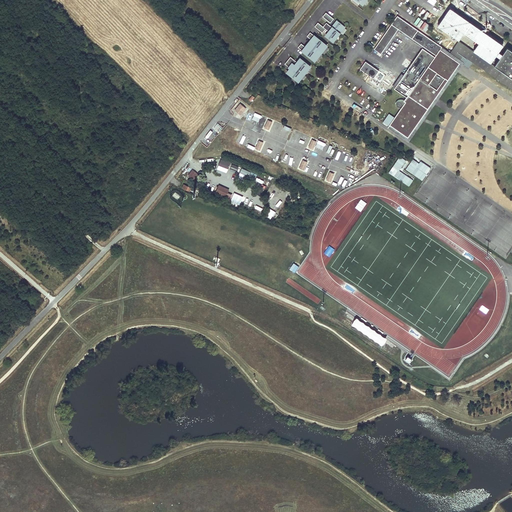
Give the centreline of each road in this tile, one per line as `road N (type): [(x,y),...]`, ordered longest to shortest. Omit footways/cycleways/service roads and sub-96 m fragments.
road 1 (unclassified): [(0,357),(126,229),(310,0)]
road 2 (track): [(126,229),(311,312)]
